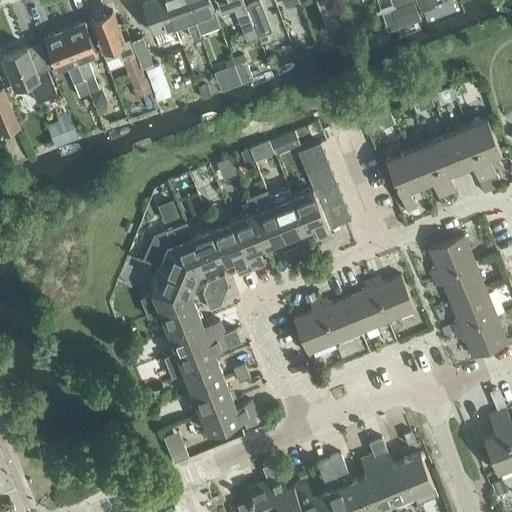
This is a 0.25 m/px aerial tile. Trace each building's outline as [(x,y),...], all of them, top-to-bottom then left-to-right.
[(162,0),(148,0),(141,3),(158,48),(178,40),(162,0)] [(187,0),(164,0),(174,25),(186,21),(193,39),(201,36),(200,32),(187,0)] [(210,0),(187,0),(200,32),(220,25),(221,24),(215,7),(213,8),(210,0)] [(252,24),(244,5),(242,0),(216,0),(220,10),(233,5),(242,27),(252,24)] [(257,37),(272,31),(259,0),(244,5),(252,24),(257,37)] [(337,25),(328,0),(317,0),(328,28),(337,25)] [(393,0),(395,6),(394,7),(400,25),(423,17),(416,0),(393,0)] [(436,0),(418,0),(423,11),(439,4),(436,0)] [(118,54),(135,98),(150,92),(128,38),(123,40),(111,11),(90,19),(106,59),(118,54)] [(89,93),(99,89),(93,73),(92,73),(88,62),(85,63),(82,55),(96,50),(84,21),(63,29),(89,93)] [(89,93),(63,29),(43,38),(54,66),(66,62),(69,70),(80,97),(89,93)] [(141,36),(130,41),(142,68),(152,64),(141,36)] [(0,54),(13,85),(27,79),(36,101),(56,94),(46,68),(37,72),(25,44),(0,54)] [(246,60),(235,64),(240,79),(241,82),(242,83),(253,78),(246,60)] [(233,62),(215,70),(221,86),(240,79),(235,64),(233,62)] [(206,82),(198,85),(202,95),(210,92),(211,92),(207,82),(206,82)] [(1,87),(0,87),(0,132),(17,125),(1,87)] [(99,89),(89,93),(94,105),(102,101),(105,95),(102,87),(99,89)] [(68,110),(56,115),(66,141),(78,136),(68,110)] [(466,124),(487,177),(496,174),(489,156),(501,151),(486,116),(466,124)] [(377,117),(364,122),(365,124),(369,136),(377,133),(381,125),(377,117)] [(446,132),(460,168),(471,163),(479,180),(487,177),(466,124),(446,132)] [(426,140),(447,193),(456,190),(449,172),(460,168),(446,132),(426,140)] [(286,150),(280,135),(271,139),(277,154),(286,150)] [(271,139),(251,147),(256,160),(276,152),(271,139)] [(406,148),(420,184),(431,179),(438,197),(447,193),(426,140),(406,148)] [(320,141),(297,150),(302,161),(324,152),(320,141)] [(250,148),(242,151),(249,168),(257,165),(250,148)] [(420,184),(406,148),(385,157),(407,210),(416,206),(408,188),(420,184)] [(324,152),(302,161),(306,172),(329,163),(324,152)] [(230,155),(217,161),(224,178),(237,173),(230,155)] [(329,163),(306,172),(310,183),(333,174),(329,163)] [(333,174),(310,183),(312,187),(315,194),(337,185),(333,174)] [(496,174),(487,177),(491,188),(492,189),(494,188),(501,185),(496,174)] [(487,177),(479,180),(483,191),(491,188),(487,177)] [(337,185),(315,194),(319,205),(342,196),(337,185)] [(312,187),(292,195),(306,228),(312,225),(318,241),(332,236),(328,227),(324,216),(319,205),(315,194),(312,187)] [(268,192),(247,200),(251,211),(265,244),(285,236),(272,203),(273,203),(268,192)] [(273,203),(272,203),(285,236),(306,228),(292,195),(273,203)] [(448,195),(440,198),(442,205),(451,202),(448,195)] [(185,196),(179,199),(181,205),(188,202),(185,196)] [(342,196),(319,205),(324,216),(346,206),(342,196)] [(172,199),(159,204),(165,220),(179,215),(172,199)] [(346,206),(324,216),(328,227),(345,220),(350,218),(346,206)] [(251,211),(231,220),(252,268),(264,263),(257,247),(265,244),(251,211)] [(231,220),(211,228),(225,261),(232,258),(238,273),(252,268),(231,220)] [(154,234),(144,258),(160,265),(159,266),(194,281),(199,268),(203,267),(191,236),(192,235),(186,221),(154,234)] [(192,235),(191,236),(203,267),(205,269),(225,261),(211,228),(192,235)] [(433,277),(474,260),(463,233),(428,246),(436,266),(429,268),(433,277)] [(295,258),(301,256),(296,245),(290,248),(295,258)] [(295,258),(290,248),(282,251),(287,262),(295,258)] [(450,301),(485,287),(474,260),(433,277),(436,285),(442,282),(450,301)] [(151,291),(140,296),(148,316),(159,311),(190,299),(188,294),(194,281),(159,266),(157,266),(155,270),(149,285),(151,291)] [(370,277),(387,320),(415,309),(401,273),(381,281),(378,274),(370,277)] [(214,278),(216,281),(227,286),(228,284),(224,274),(214,278)] [(346,295),(361,330),(387,320),(370,277),(362,281),(365,287),(346,295)] [(213,289),(216,281),(214,278),(207,281),(205,285),(213,289)] [(216,281),(213,289),(224,293),(227,286),(216,281)] [(213,289),(205,285),(202,292),(205,299),(209,297),(213,289)] [(454,330),(496,313),(485,287),(450,301),(458,319),(451,322),(454,330)] [(213,289),(209,297),(220,302),(224,293),(213,289)] [(314,291),(305,295),(307,301),(317,297),(314,291)] [(317,299),(334,341),(361,330),(346,295),(327,302),(324,296),(317,299)] [(209,297),(205,299),(209,308),(219,304),(220,302),(209,297)] [(190,299),(159,311),(167,331),(201,318),(193,298),(190,299)] [(334,341),(317,299),(309,302),(312,308),(293,316),(307,352),(334,341)] [(496,313),(454,330),(457,338),(464,335),(472,355),(507,340),(496,313)] [(201,318),(167,331),(175,351),(224,332),(219,319),(204,326),(201,318)] [(448,324),(441,327),(444,334),(451,331),(448,324)] [(175,351),(165,356),(173,376),(183,372),(216,358),(214,351),(240,340),(235,327),(224,332),(175,351)] [(140,346),(128,351),(131,358),(143,353),(140,346)] [(216,358),(183,372),(191,391),(224,378),(216,358)] [(236,374),(246,369),(243,362),(233,367),(236,374)] [(236,374),(239,381),(249,376),(246,369),(236,374)] [(224,378),(191,391),(199,411),(233,398),(232,398),(226,382),(224,378)] [(233,398),(199,411),(208,432),(243,418),(254,413),(256,412),(251,399),(236,406),(233,398)] [(511,422),(511,423),(505,406),(496,409),(511,446),(511,422)] [(483,434),(497,470),(511,463),(511,446),(496,409),(487,412),(494,430),(483,434)] [(258,421),(254,413),(243,418),(246,426),(258,421)] [(411,430),(404,433),(408,444),(415,441),(411,430)] [(382,436),(369,441),(374,452),(373,452),(393,501),(412,493),(399,460),(393,463),(382,436)] [(185,445),(170,451),(174,462),(189,456),(185,445)] [(340,451),(328,456),(350,511),(365,511),(372,509),(359,476),(351,479),(340,451)] [(367,473),(359,476),(372,509),(392,501),(393,501),(373,452),(360,457),(367,473)] [(420,452),(399,460),(412,493),(416,503),(437,495),(433,485),(420,452)] [(350,511),(328,456),(316,461),(328,489),(319,492),(327,511),(350,511)] [(275,461),(262,466),(267,479),(280,511),(303,511),(292,485),(286,487),(275,461)] [(306,468),(298,471),(302,480),(310,476),(306,468)] [(238,511),(279,511),(280,511),(267,479),(247,487),(250,496),(248,497),(247,499),(235,503),(238,511)] [(305,479),(292,485),(303,511),(327,511),(319,492),(312,495),(305,479)] [(501,479),(491,483),(496,494),(506,490),(501,479)]
